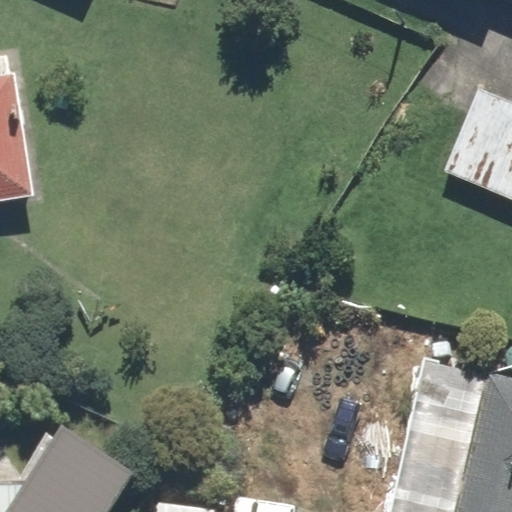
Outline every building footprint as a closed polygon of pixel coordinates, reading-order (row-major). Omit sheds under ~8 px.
[(0,74),(0,213),(45,207),(27,71),(0,74)] [(444,171),(511,198),(511,96),(480,83),(444,171)] [(511,511),(511,377),(500,375),(468,511),(511,511)] [(0,511),(119,511),(142,476),(69,432),(34,489),(0,489),(0,511)] [(161,511),(226,511),(227,507),(163,500),(161,511)]
